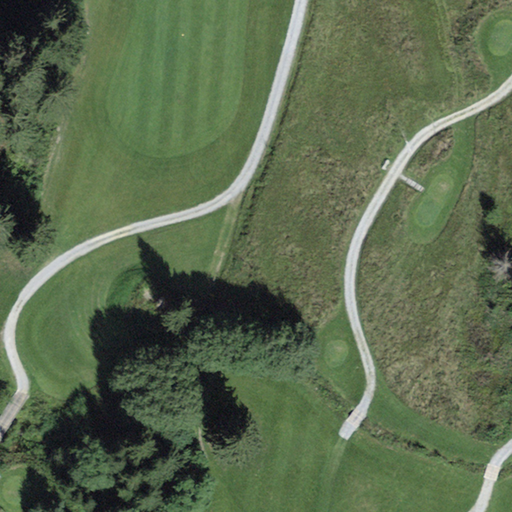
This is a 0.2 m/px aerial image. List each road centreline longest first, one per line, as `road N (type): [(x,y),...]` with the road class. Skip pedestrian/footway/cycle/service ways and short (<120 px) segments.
road 1 (track): [(0,428),(22,391),(10,329),(39,281),(103,240),(214,208),(237,191),(268,123),(302,0)]
road 2 (track): [(343,436),(371,390),(349,284),(360,231),(422,136),(511,85)]
